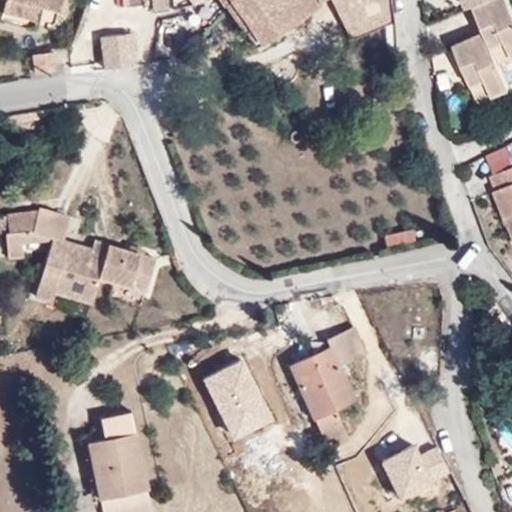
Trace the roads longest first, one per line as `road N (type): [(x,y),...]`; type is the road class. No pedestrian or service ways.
road 1 (residential): [(0,92),(113,78),(190,256),(225,283),(258,288),(469,246)]
road 2 (residential): [(469,246),(421,74),(412,0)]
